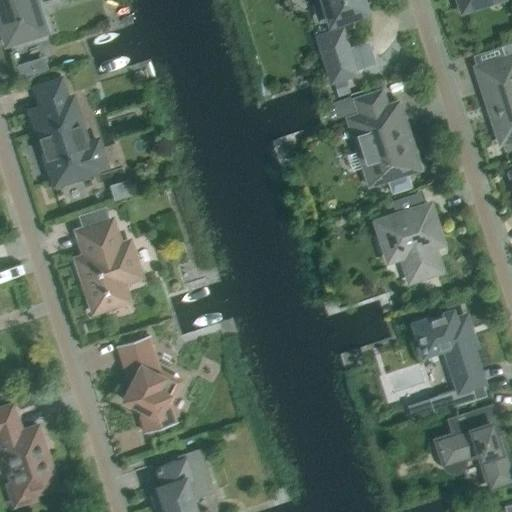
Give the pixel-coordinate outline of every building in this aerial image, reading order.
[(0,0),(0,25),(6,43),(44,31),(34,0),(0,0)] [(366,10),(362,0),(322,0),(323,1),(320,2),(319,4),(317,6),(317,8),(317,11),(318,13),(320,15),(323,16),(325,17),(328,16),(330,22),(366,10)] [(459,0),(462,9),(489,0),(459,0)] [(359,74),(343,25),(314,34),(330,83),(333,82),(335,82),(344,79),(359,74)] [(511,55),(477,67),(500,141),(511,137),(511,55)] [(34,71),(30,60),(16,64),(20,76),(34,71)] [(82,123),(78,124),(70,99),(68,99),(61,76),(32,85),(39,109),(32,111),(41,137),(36,138),(43,157),(47,155),(55,181),(61,179),(63,183),(78,178),(77,174),(97,167),(96,166),(104,163),(96,139),(89,142),(82,123)] [(335,82),(333,82),(337,98),(349,94),(344,79),(335,82)] [(360,150),(346,155),(351,170),(365,165),(366,167),(363,168),(368,184),(384,179),(389,194),(410,187),(404,169),(416,165),(396,105),(385,108),(380,93),(357,100),(362,116),(356,117),(363,140),(358,142),(360,150)] [(353,114),(348,98),(336,102),(341,118),(353,114)] [(439,166),(434,168),(436,175),(429,177),(431,182),(443,178),(439,166)] [(441,241),(429,204),(375,221),(387,258),(401,254),(409,279),(440,269),(432,244),(441,241)] [(111,219),(77,230),(85,255),(76,258),(93,310),(127,299),(121,281),(139,275),(128,241),(119,244),(111,219)] [(482,381),(470,346),(474,344),(464,316),(453,320),(450,312),(414,324),(423,353),(444,346),(448,358),(451,357),(456,373),(454,374),(459,389),(482,381)] [(164,404),(175,381),(153,370),(154,368),(150,355),(154,353),(148,335),(148,334),(116,344),(122,363),(126,362),(130,375),(133,376),(121,399),(143,410),(142,412),(148,430),(144,431),(144,432),(175,422),(175,421),(171,422),(166,405),(164,404)] [(450,390),(429,397),(433,411),(454,404),(450,390)] [(57,486),(37,425),(20,430),(12,404),(0,407),(0,445),(12,482),(7,484),(14,504),(34,498),(33,493),(57,486)] [(436,440),(444,463),(446,467),(450,469),(454,470),(458,468),(461,465),(463,461),(463,457),(478,452),(489,486),(511,479),(511,475),(489,406),(450,419),(455,433),(436,440)] [(195,511),(191,497),(213,490),(199,448),(148,465),(155,487),(157,486),(163,504),(156,506),(157,511),(207,511),(205,510),(199,511),(195,511)] [(511,511),(511,501),(503,504),(504,511),(498,511),(511,511)]
